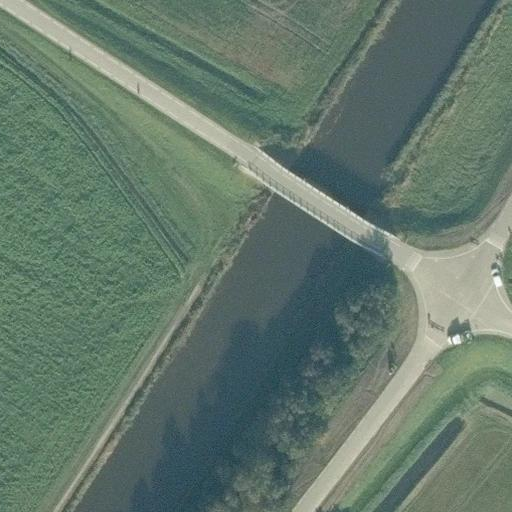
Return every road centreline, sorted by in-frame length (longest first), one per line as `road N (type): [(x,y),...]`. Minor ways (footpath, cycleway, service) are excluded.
road 1 (unclassified): [(466,302),(365,228),(5,0)]
road 2 (unclassified): [(307,511),(466,302)]
